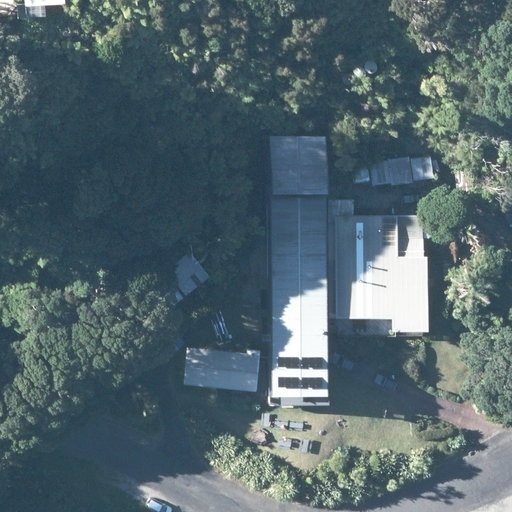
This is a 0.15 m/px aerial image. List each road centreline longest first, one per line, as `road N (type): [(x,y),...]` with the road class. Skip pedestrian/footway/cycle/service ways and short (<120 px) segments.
road 1 (unclassified): [(0,430),(94,439),(262,511)]
road 2 (unclassified): [(392,511),(511,469)]
